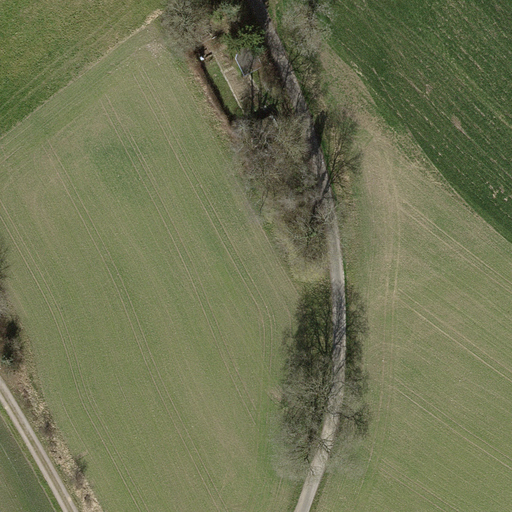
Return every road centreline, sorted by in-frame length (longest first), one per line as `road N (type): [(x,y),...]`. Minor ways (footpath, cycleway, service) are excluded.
road 1 (track): [(302,511),(340,392),(342,271),(323,165),(252,0)]
road 2 (track): [(68,511),(0,383)]
